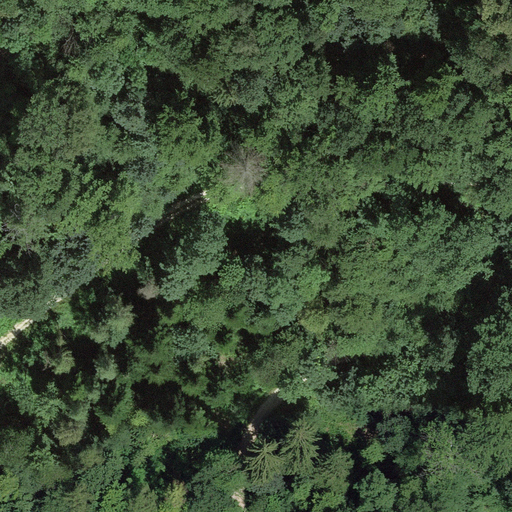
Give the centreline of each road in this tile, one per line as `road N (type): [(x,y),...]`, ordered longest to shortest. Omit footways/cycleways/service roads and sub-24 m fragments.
road 1 (track): [(511,182),(271,176),(177,202),(0,337)]
road 2 (track): [(239,511),(236,492),(272,399),(336,355),(394,343),(511,346)]
